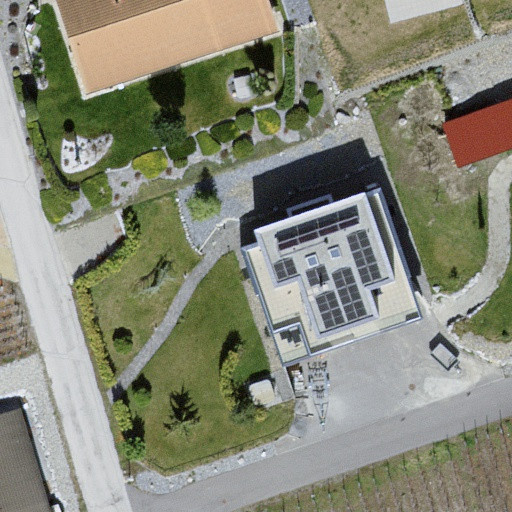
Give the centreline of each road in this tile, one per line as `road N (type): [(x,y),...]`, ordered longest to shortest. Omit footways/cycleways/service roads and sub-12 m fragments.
road 1 (unclassified): [(114,511),(0,75)]
road 2 (track): [(511,399),(197,511)]
